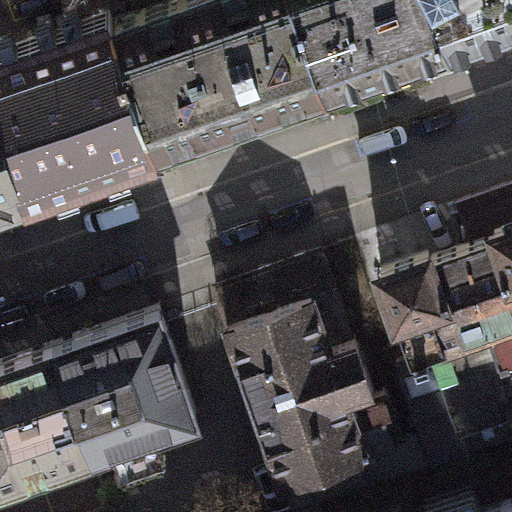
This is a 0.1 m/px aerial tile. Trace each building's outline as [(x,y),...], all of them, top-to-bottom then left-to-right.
[(327,86),(297,0),(159,0),(111,17),(155,145),(327,86)] [(297,0),(327,86),(447,43),(433,0),(297,0)] [(511,0),(433,0),(447,43),(511,19),(511,0)] [(108,10),(0,47),(0,124),(23,190),(155,145),(111,17),(108,10)] [(0,198),(23,190),(0,124),(0,198)] [(511,215),(487,224),(489,230),(455,241),(511,409),(511,215)] [(421,248),(375,264),(405,352),(388,358),(412,427),(423,462),(511,431),(511,409),(455,241),(423,252),(421,248)] [(315,246),(210,281),(275,471),(397,432),(382,385),(370,389),(350,332),(345,334),(315,246)] [(196,404),(160,303),(54,341),(90,442),(196,404)] [(54,341),(0,359),(0,474),(90,442),(54,341)] [(397,432),(275,471),(287,505),(423,462),(412,427),(397,432)] [(511,511),(511,492),(449,511),(511,511)]
